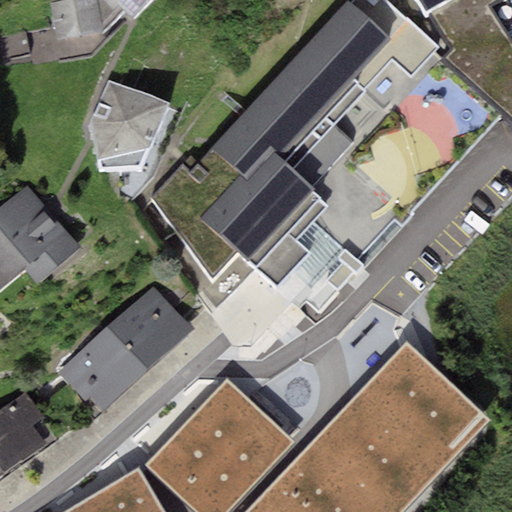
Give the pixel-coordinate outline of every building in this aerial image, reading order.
[(95,0),(70,0),(49,4),(58,44),(102,34),(95,0)] [(102,0),(106,4),(109,0),(115,0),(136,19),(154,0),(102,0)] [(440,46),(382,0),(350,0),(212,149),(198,165),(190,157),(152,199),(211,281),(237,254),(275,288),(309,253),(295,240),(313,222),(330,237),(331,238),(345,250),(337,258),(342,263),(325,280),(337,290),(363,265),(356,259),(400,212),(408,218),(502,115),(442,61),(433,53),(440,46)] [(422,0),(428,10),(444,0),(422,0)] [(511,0),(444,0),(428,10),(452,52),(442,61),(502,115),(511,123),(511,0)] [(91,124),(101,172),(142,173),(170,102),(111,81),(91,124)] [(26,186),(0,208),(0,292),(32,266),(45,281),(81,250),(26,186)] [(155,288),(56,372),(87,408),(96,400),(108,414),(198,337),(155,288)] [(407,342),(246,511),(400,511),(486,421),(407,342)] [(147,465),(195,511),(228,511),(293,444),(227,381),(147,465)] [(32,393),(0,414),(0,481),(52,446),(42,431),(53,423),(32,393)] [(163,511),(139,470),(68,511),(163,511)]
